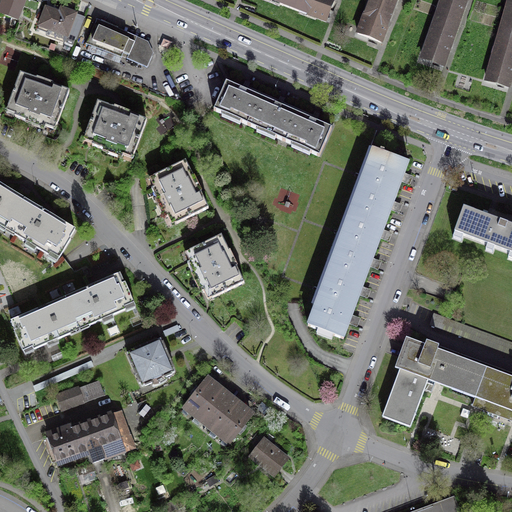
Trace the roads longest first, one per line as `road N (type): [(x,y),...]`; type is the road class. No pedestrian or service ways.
road 1 (residential): [(0,152),(74,194),(256,378),(340,437)]
road 2 (secondary): [(455,131),(142,0)]
road 3 (residential): [(340,437),(444,161)]
road 4 (residential): [(340,437),(410,464),(511,481)]
